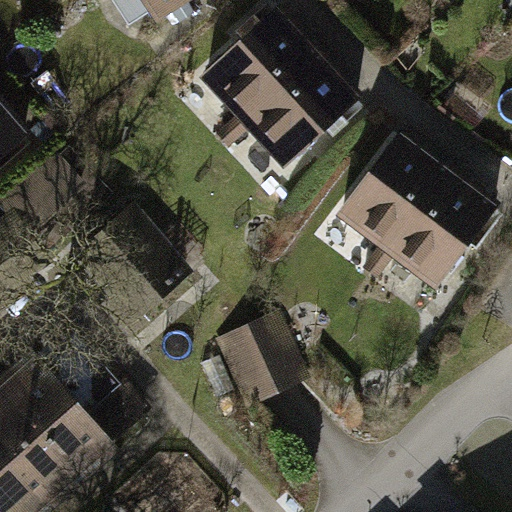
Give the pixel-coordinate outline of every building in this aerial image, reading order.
[(118,0),(141,35),(196,0),(118,0)] [(379,87),(293,0),(291,0),(188,101),(274,189),(379,87)] [(0,171),(44,134),(0,81),(0,171)] [(511,201),(511,191),(416,128),(339,245),(439,311),(511,201)] [(13,218),(0,225),(0,317),(54,283),(13,218)] [(275,316),(226,338),(254,400),(279,389),(303,378),(275,316)] [(0,511),(46,511),(163,401),(109,345),(77,375),(43,340),(0,380),(0,511)]
